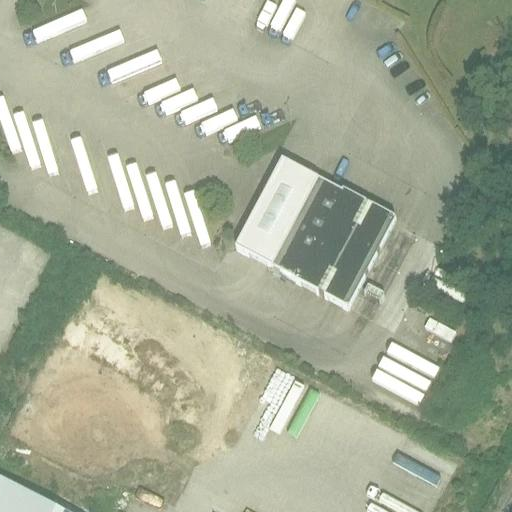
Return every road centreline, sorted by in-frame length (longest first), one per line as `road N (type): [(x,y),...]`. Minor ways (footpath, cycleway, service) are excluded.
road 1 (unknown): [(317,93),(347,90),(383,107),(410,125),(440,164),(444,215),(414,286),(364,352),(346,359),(301,352),(209,302)]
road 2 (unknown): [(0,58),(256,200)]
road 3 (unknown): [(209,302),(0,188)]
road 4 (unknown): [(256,200),(317,93)]
